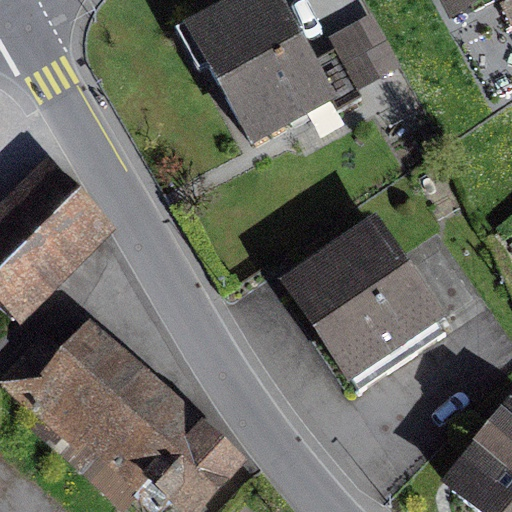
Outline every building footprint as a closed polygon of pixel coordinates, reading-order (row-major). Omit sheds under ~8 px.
[(282,0),(231,0),(184,27),(251,148),(333,104),(338,112),(363,99),(359,92),(335,50),(318,61),(282,0)] [(494,0),(442,0),(453,21),(494,0)] [(511,0),(509,0),(500,4),(511,26),(511,0)] [(329,39),(335,50),(359,92),(401,67),(373,16),(329,39)] [(117,231),(47,160),(0,206),(0,303),(22,327),(117,231)] [(378,216),(280,280),(350,385),(446,318),(378,216)] [(204,511),(250,463),(91,321),(63,352),(45,335),(0,382),(0,385),(40,419),(30,430),(120,511),(126,511),(136,502),(148,511),(161,511),(169,503),(180,511),(204,511)] [(511,511),(511,399),(441,485),(473,511),(511,511)]
